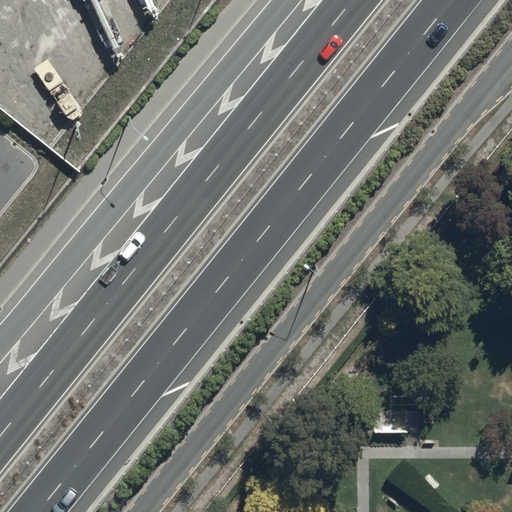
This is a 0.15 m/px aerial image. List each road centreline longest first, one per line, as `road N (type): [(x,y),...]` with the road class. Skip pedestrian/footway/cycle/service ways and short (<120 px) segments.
road 1 (trunk): [(456,0),(42,511)]
road 2 (residential): [(511,51),(139,511)]
road 3 (trunk): [(0,435),(350,0)]
road 4 (trunk): [(0,340),(292,0)]
